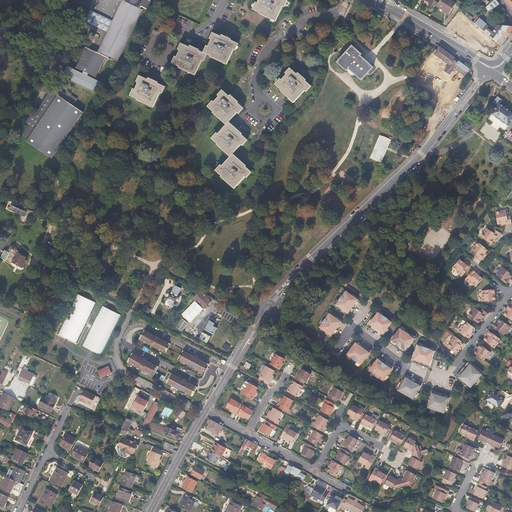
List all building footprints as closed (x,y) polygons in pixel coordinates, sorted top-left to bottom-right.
[(118,61),(142,10),(143,10),(140,9),(141,7),(147,10),(151,1),(149,0),(124,0),(124,1),(122,0),(122,1),(98,52),(97,52),(85,47),(86,47),(76,68),(76,67),(75,68),(84,72),(88,74),(96,78),(97,77),(96,77),(105,59),(108,60),(109,58),(118,62),(118,61)] [(258,0),(254,10),(260,13),(259,14),(268,18),(268,17),(276,21),(285,0),(258,0)] [(449,14),(456,3),(451,0),(441,0),(437,6),(449,14)] [(499,4),(495,0),(494,0),(485,8),(488,11),(489,11),(493,15),(495,13),(492,10),(499,4)] [(459,12),(446,28),(455,34),(461,27),(483,45),(490,37),(459,12)] [(501,46),(511,30),(511,26),(499,25),(498,24),(492,32),(487,28),(489,26),(479,18),(475,23),(501,46)] [(202,61),(205,54),(211,56),(210,57),(218,61),(219,60),(227,64),(234,50),(237,43),(231,40),(232,39),(222,35),(221,36),(214,33),(205,53),(199,51),(200,50),(190,45),(189,47),(183,44),(173,64),(179,67),(179,68),(187,72),(187,71),(195,75),(202,61)] [(374,67),(361,56),(362,54),(352,45),(337,62),(347,71),(349,69),(362,81),(374,67)] [(470,69),(459,61),(455,58),(455,57),(440,46),(435,54),(449,64),(445,71),(450,74),(455,66),(466,74),(470,69)] [(415,145),(463,79),(455,72),(449,77),(441,71),(446,65),(432,56),(421,68),(386,100),(398,119),(397,137),(415,145)] [(88,74),(84,72),(83,73),(68,66),(63,77),(98,93),(103,82),(87,75),(88,74)] [(310,85),(305,81),(306,80),(298,73),(297,74),(291,69),(276,86),(281,90),(280,91),(287,97),(288,96),(295,102),(310,85)] [(154,107),(164,86),(158,83),(158,82),(149,77),(148,79),(141,76),(132,97),(137,99),(137,100),(145,104),(146,103),(154,107)] [(83,112),(73,105),(75,102),(77,98),(67,91),(66,94),(54,86),(36,111),(34,110),(25,124),(29,126),(23,135),(26,137),(28,139),(27,141),(52,158),(83,112)] [(246,139),(242,135),(242,134),(237,128),(236,129),(228,122),(236,113),(237,113),(242,107),(238,102),(230,95),(229,96),(224,91),(209,108),(213,112),(213,113),(220,119),(221,118),(227,124),(213,140),(218,144),(231,156),(217,172),(222,176),(221,177),(227,182),(228,181),(235,188),(251,171),(232,155),(246,139)] [(511,120),(511,112),(500,104),(503,100),(498,96),(492,104),(497,107),(492,114),(496,117),(503,123),(504,123),(508,126),(511,120)] [(387,149),(391,140),(379,136),(370,158),(381,163),(387,149)] [(28,210),(12,203),(10,208),(13,209),(12,210),(25,216),(26,215),(30,217),(32,213),(28,210)] [(511,223),(510,216),(507,216),(506,210),(495,212),(497,224),(501,223),(504,223),(505,225),(511,223)] [(494,229),(492,232),(487,228),(481,237),(491,244),(493,241),(495,238),(497,239),(500,233),(494,229)] [(485,253),(487,250),(479,242),(478,242),(472,250),(476,254),(474,257),(480,262),(485,256),(483,255),(485,253)] [(26,258),(18,253),(18,252),(17,251),(17,250),(16,248),(15,247),(14,246),(11,247),(10,249),(10,252),(10,253),(5,251),(1,258),(11,264),(13,262),(22,268),(26,260),(25,259),(26,258)] [(471,266),(468,264),(466,265),(463,263),(459,259),(453,268),(457,271),(456,271),(462,276),(471,266)] [(511,275),(511,274),(503,267),(498,272),(498,273),(496,275),(506,284),(508,281),(507,280),(509,278),(510,278),(511,275)] [(482,279),(479,276),(475,273),(477,271),(474,269),(465,279),(471,284),(472,284),(476,287),(482,279)] [(174,286),(171,291),(178,295),(181,289),(174,286)] [(183,293),(188,295),(191,290),(186,287),(183,293)] [(494,296),(493,293),(495,293),(494,289),(482,291),(482,294),(483,302),(495,300),(495,296),(494,296)] [(171,291),(169,291),(168,293),(166,292),(164,295),(167,296),(165,299),(176,304),(180,296),(178,295),(171,291)] [(211,301),(200,291),(193,298),(194,300),(195,300),(204,309),(211,301)] [(359,300),(360,299),(355,296),(354,297),(346,291),(343,295),(338,300),(339,301),(336,305),(344,311),(343,312),(347,316),(349,314),(351,311),(350,310),(356,303),(357,303),(359,300)] [(77,345),(97,304),(78,295),(57,335),(77,345)] [(204,309),(195,300),(181,314),(189,323),(204,309)] [(359,300),(357,303),(356,303),(350,310),(351,311),(349,314),(350,315),(360,301),(359,300)] [(101,355),(121,315),(102,305),(82,346),(101,355)] [(484,319),(488,313),(482,308),(480,311),(475,308),(468,316),(478,324),(481,321),(483,318),(484,319)] [(386,331),(392,323),(388,320),(388,319),(382,315),(378,312),(372,320),(371,319),(367,324),(369,325),(372,327),(372,326),(380,332),(380,333),(383,335),(384,336),(387,332),(386,331)] [(340,326),(342,323),(343,321),(339,318),(338,319),(330,313),(327,318),(326,317),(322,323),(319,327),(320,327),(326,332),(328,333),(326,335),(331,338),(332,337),(334,334),(333,333),(339,325),(340,326)] [(510,327),(500,319),(497,322),(498,323),(497,326),(496,325),(493,327),(504,335),(506,332),(510,327)] [(217,328),(213,326),(214,323),(210,321),(205,329),(214,334),(217,328)] [(472,332),(475,328),(467,322),(464,326),(463,325),(458,331),(468,339),(470,336),(469,335),(472,332)] [(342,323),(340,326),(339,325),(333,333),(334,334),(332,337),(334,338),(344,324),(342,323)] [(369,325),(367,327),(381,337),(383,335),(380,333),(380,332),(372,326),(372,327),(369,325)] [(408,346),(414,338),(410,335),(405,330),(404,331),(400,328),(394,336),(393,335),(389,339),(391,341),(394,343),(395,342),(402,348),(402,349),(405,351),(406,352),(410,347),(408,346)] [(169,344),(144,330),(138,340),(164,353),(169,344)] [(498,342),(500,339),(490,331),(488,334),(486,337),(484,340),(494,348),(498,342)] [(464,343),(455,336),(450,342),(447,346),(455,353),(458,349),(461,346),(462,346),(464,343)] [(371,352),(368,350),(367,351),(359,345),(360,344),(357,342),(355,341),(352,346),(353,347),(352,349),(347,355),(351,358),(357,363),(357,362),(361,365),(365,359),(367,357),(369,358),(372,353),(371,352)] [(357,342),(360,344),(359,345),(367,351),(368,350),(371,352),(372,351),(358,341),(357,342)] [(391,341),(390,343),(403,353),(405,351),(402,349),(402,348),(395,342),(394,343),(391,341)] [(491,352),(481,344),(478,347),(476,350),(474,353),(484,361),(486,358),(491,352)] [(433,361),(436,352),(431,350),(432,350),(425,347),(424,348),(420,346),(416,356),(415,355),(413,361),(414,361),(418,362),(419,361),(428,364),(427,366),(431,367),(433,367),(435,362),(433,361)] [(208,363),(182,350),(177,359),(203,373),(208,363)] [(158,366),(133,353),(128,362),(153,376),(158,366)] [(282,363),(285,358),(276,354),(270,364),(280,370),(283,363),(282,363)] [(392,369),(389,366),(388,367),(380,362),(381,361),(378,358),(377,357),(373,362),(375,363),(369,370),(369,371),(373,374),(378,379),(379,378),(383,381),(389,373),(390,374),(394,370),(392,369)] [(378,358),(381,361),(380,362),(388,367),(389,366),(392,369),(393,367),(379,357),(378,358)] [(249,369),(252,364),(250,363),(247,362),(244,366),(242,365),(240,368),(244,371),(246,367),(249,369)] [(470,364),(468,362),(457,375),(459,377),(461,374),(462,375),(468,367),(470,364)] [(478,378),(482,374),(481,374),(474,368),(475,366),(471,362),(470,364),(468,367),(462,375),(461,374),(459,377),(457,378),(462,382),(463,380),(470,387),(474,383),(474,384),(479,378),(478,378)] [(269,385),(274,376),(273,375),(275,371),(263,364),(258,372),(261,373),(258,379),(269,385)] [(110,372),(108,366),(97,371),(100,377),(110,372)] [(32,385),(36,377),(34,376),(35,374),(23,369),(19,378),(32,385)] [(307,382),(311,374),(302,369),(300,373),(298,372),(295,379),(304,384),(306,381),(307,382)] [(196,386),(171,373),(166,383),(191,396),(196,386)] [(406,377),(409,378),(409,380),(417,384),(418,383),(421,385),(422,384),(407,375),(406,377)] [(420,391),(423,386),(421,385),(418,383),(417,384),(409,380),(409,378),(406,377),(404,376),(402,381),(403,381),(399,390),(398,390),(402,393),(408,397),(409,396),(413,399),(413,398),(418,390),(420,391)] [(463,380),(462,382),(463,383),(462,384),(468,389),(470,387),(463,380)] [(256,391),(258,388),(249,382),(249,383),(245,381),(241,388),(242,389),(240,393),(253,400),(258,392),(256,391)] [(296,397),(303,386),(294,381),(291,385),(290,384),(286,391),(288,392),(296,397)] [(339,399),(343,392),(334,387),(330,394),(329,394),(327,397),(337,402),(338,399),(339,399)] [(91,406),(96,396),(85,390),(80,401),(85,403),(91,406)] [(503,403),(505,399),(500,396),(496,393),(490,390),(485,399),(499,409),(499,408),(504,412),(508,406),(503,403)] [(449,404),(451,398),(449,398),(445,396),(445,398),(436,395),(436,394),(432,392),(431,392),(429,397),(431,398),(428,406),(428,408),(432,409),(432,410),(439,412),(439,411),(444,413),(444,412),(447,403),(449,404)] [(0,407),(9,412),(15,399),(3,393),(1,397),(0,399),(0,407)] [(289,409),(294,401),(284,395),(282,399),(281,398),(277,406),(290,413),(292,410),(289,409)] [(52,412),(57,401),(47,396),(46,398),(43,397),(39,405),(52,412)] [(143,412),(148,402),(138,396),(132,407),(143,412)] [(236,414),(241,404),(231,398),(226,407),(230,410),(229,411),(236,414)] [(333,407),(334,404),(325,399),(323,402),(324,403),(320,410),(330,415),(330,414),(331,415),(334,409),(333,409),(334,408),(333,407)] [(151,420),(160,404),(155,401),(146,418),(151,420)] [(358,421),(365,408),(361,406),(360,409),(352,404),(347,414),(351,416),(350,417),(358,421)] [(248,420),(253,411),(243,405),(237,415),(244,419),(245,418),(248,420)] [(511,407),(508,405),(508,406),(504,412),(501,417),(506,420),(508,418),(511,420),(511,407)] [(34,417),(38,410),(30,406),(29,408),(27,408),(24,413),(34,417)] [(278,420),(282,412),(273,407),(271,411),(270,410),(266,417),(278,423),(279,420),(278,420)] [(374,427),(378,421),(376,420),(365,414),(364,416),(360,424),(367,428),(367,426),(371,429),(372,427),(374,427)] [(327,424),(329,420),(319,415),(315,423),(312,421),(310,425),(323,432),(328,424),(327,424)] [(152,422),(152,421),(151,420),(146,418),(145,417),(142,425),(149,428),(152,422)] [(4,418),(2,418),(0,422),(10,427),(12,423),(11,422),(7,420),(4,418)] [(128,428),(132,420),(127,418),(125,422),(122,428),(132,432),(133,430),(128,428)] [(218,435),(222,426),(212,420),(207,429),(218,435)] [(388,434),(391,429),(389,428),(390,426),(380,420),(375,429),(378,431),(378,432),(384,436),(386,433),(388,434)] [(269,436),(274,429),(275,430),(276,426),(267,421),(265,424),(264,423),(264,424),(262,423),(259,429),(261,430),(260,431),(269,436)] [(177,440),(182,429),(177,427),(176,430),(167,427),(166,428),(152,422),(149,428),(177,440)] [(297,434),(297,433),(290,429),(291,426),(287,424),(280,437),(288,442),(289,441),(292,443),(294,440),(295,441),(298,435),(297,434)] [(474,441),(479,431),(464,424),(460,433),(467,437),(467,438),(474,441)] [(27,445),(33,431),(22,425),(15,440),(27,445)] [(319,442),(323,435),(314,430),(310,437),(309,437),(307,440),(316,445),(318,442),(319,442)] [(401,445),(406,436),(395,430),(394,432),(392,431),(390,436),(391,437),(389,440),(396,444),(397,443),(401,445)] [(489,444),(493,434),(483,430),(478,439),(482,441),(481,442),(485,444),(486,442),(489,444)] [(70,451),(76,439),(66,433),(60,445),(70,451)] [(500,449),(504,439),(493,434),(489,444),(492,445),(492,447),(495,448),(496,447),(500,449)] [(353,451),(358,440),(349,435),(347,439),(346,438),(342,445),(353,451)] [(137,449),(139,445),(138,445),(138,443),(123,437),(121,442),(119,443),(121,449),(122,450),(121,451),(122,451),(124,455),(127,454),(129,454),(129,453),(134,454),(136,449),(137,449)] [(420,452),(418,446),(415,444),(416,441),(409,437),(403,447),(411,451),(412,454),(420,452)] [(246,450),(248,447),(256,451),(259,446),(246,439),(238,454),(241,456),(245,449),(246,450)] [(221,457),(226,448),(219,444),(215,442),(210,451),(221,457)] [(313,451),(315,448),(306,442),(304,446),(305,446),(301,454),(310,459),(311,458),(312,459),(315,454),(313,453),(314,451),(313,451)] [(472,456),(475,449),(465,444),(462,450),(460,455),(458,454),(457,457),(463,460),(464,457),(469,459),(471,455),(472,456)] [(84,462),(89,452),(77,446),(71,456),(84,462)] [(160,459),(162,455),(161,454),(163,450),(154,447),(153,451),(152,451),(149,458),(149,459),(147,464),(158,468),(161,460),(160,459)] [(348,456),(350,453),(341,447),(338,453),(339,453),(336,459),(345,464),(350,457),(348,456)] [(23,465),(28,454),(18,449),(13,460),(23,465)] [(420,461),(421,457),(421,455),(429,453),(427,449),(420,452),(412,454),(412,457),(408,464),(418,469),(422,462),(420,461)] [(368,470),(376,457),(368,452),(367,453),(363,451),(358,461),(366,466),(365,468),(368,470)] [(271,469),(276,460),(271,458),(266,455),(263,453),(259,461),(267,465),(266,467),(271,469)] [(511,457),(507,455),(506,459),(504,458),(501,466),(511,470),(511,457)] [(457,457),(454,456),(449,467),(458,472),(463,460),(457,457)] [(99,471),(104,463),(94,457),(89,466),(99,471)] [(332,460),(329,467),(330,468),(327,472),(336,477),(342,466),(332,460)] [(297,477),(302,470),(297,467),(296,468),(292,466),(289,464),(286,469),(284,472),(289,475),(297,477)] [(19,483),(25,471),(15,466),(13,471),(10,469),(6,476),(16,481),(19,483)] [(201,479),(205,471),(196,466),(191,474),(201,479)] [(281,478),(284,472),(286,469),(282,466),(281,466),(276,476),(281,478)] [(61,487),(68,473),(57,467),(50,481),(61,487)] [(381,485),(386,475),(383,473),(383,472),(376,467),(368,480),(372,482),(373,480),(381,485)] [(492,486),(494,482),(492,481),(495,473),(485,468),(483,472),(482,472),(479,480),(480,481),(479,483),(483,485),(484,484),(489,486),(489,485),(492,486)] [(412,483),(416,475),(407,470),(403,477),(400,478),(402,487),(408,485),(410,481),(412,483)] [(453,486),(456,479),(455,478),(457,474),(449,471),(447,470),(443,478),(444,478),(442,481),(443,481),(442,483),(446,485),(447,483),(452,485),(453,486)] [(132,488),(137,475),(126,471),(121,485),(132,488)] [(402,487),(400,478),(397,479),(390,475),(389,477),(388,476),(384,483),(385,483),(385,484),(389,487),(392,488),(393,486),(397,488),(402,487)] [(10,493),(16,481),(6,476),(0,488),(10,493)] [(192,492),(197,482),(187,477),(182,487),(192,492)] [(78,495),(83,485),(74,481),(69,490),(74,493),(73,496),(76,498),(78,495)] [(333,494),(336,489),(324,482),(318,492),(322,495),(325,490),(333,494)] [(477,483),(474,490),(475,491),(474,495),(483,499),(487,491),(486,490),(487,487),(483,485),(477,483)] [(446,499),(449,491),(447,490),(448,487),(441,484),(440,487),(436,485),(434,489),(436,490),(433,498),(443,503),(444,499),(446,499)] [(308,486),(302,498),(306,500),(313,488),(308,486)] [(128,503),(132,492),(120,487),(116,499),(128,503)] [(51,507),(58,494),(46,488),(39,501),(51,507)] [(99,506),(104,497),(96,492),(91,501),(99,506)] [(278,503),(259,493),(253,505),(262,510),(265,505),(266,505),(275,510),(278,503)] [(344,499),(346,494),(343,493),(336,506),(334,505),(333,507),(338,509),(344,499)] [(198,506),(199,503),(198,503),(201,504),(202,502),(199,500),(200,500),(193,497),(192,500),(184,496),(178,506),(189,511),(194,504),(198,506)] [(475,511),(478,508),(481,501),(471,497),(470,500),(468,499),(466,503),(468,504),(466,508),(475,511)] [(362,511),(365,507),(348,498),(347,500),(344,499),(338,509),(341,511),(342,511),(344,507),(352,511),(362,511)] [(238,511),(242,506),(231,500),(224,511),(238,511)] [(120,511),(123,504),(112,501),(108,511),(120,511)] [(499,511),(502,506),(492,501),(486,511),(499,511)]
